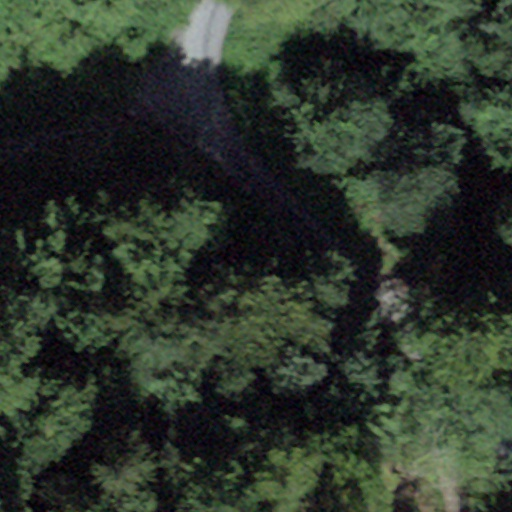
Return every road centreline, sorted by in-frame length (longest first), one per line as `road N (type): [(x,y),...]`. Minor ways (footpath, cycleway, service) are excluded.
road 1 (unclassified): [(511,445),(387,299),(236,154),(205,85),(205,53),(227,0)]
road 2 (track): [(468,511),(433,397),(437,357)]
